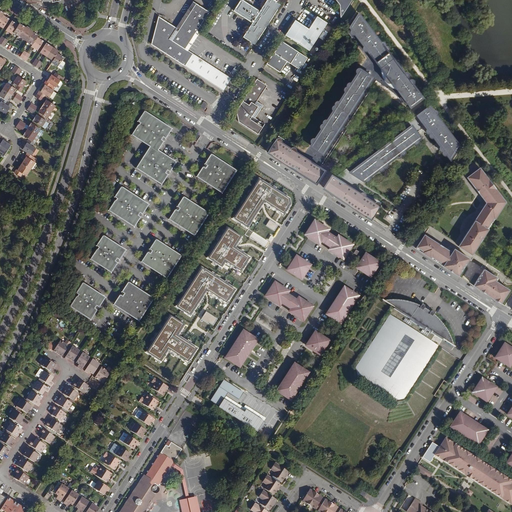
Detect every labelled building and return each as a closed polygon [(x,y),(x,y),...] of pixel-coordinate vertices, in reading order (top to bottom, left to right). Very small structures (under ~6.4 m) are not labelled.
[(281,4),(274,0),(266,0),(259,11),(258,10),(258,9),(244,0),(239,0),(234,10),(251,21),(252,20),(253,21),(243,36),(255,44),(281,4)] [(351,0),(335,0),(339,6),(344,12),(351,0)] [(212,13),(193,1),(176,27),(159,16),(154,35),(153,37),(153,40),(154,42),(155,44),(156,45),(158,47),(159,49),(185,65),(192,54),(188,50),(193,42),(212,13)] [(358,13),(349,27),(351,29),(350,30),(350,31),(350,32),(351,33),(352,34),(353,34),(354,34),(363,46),(362,48),(363,49),(363,50),(364,50),(366,50),(367,50),(380,68),(385,75),(384,76),(384,79),(384,81),(387,82),(390,82),(391,82),(396,88),(410,106),(422,97),(358,13)] [(2,15),(0,18),(0,26),(3,28),(9,19),(2,15)] [(293,24),(292,24),(285,35),(309,50),(327,22),(317,16),(308,29),(296,21),(293,24)] [(12,34),(13,32),(18,25),(15,23),(15,22),(12,20),(5,30),(12,34)] [(18,35),(24,26),(21,24),(20,24),(19,23),(18,25),(13,32),(18,35)] [(24,26),(18,35),(23,38),(29,28),(26,26),(25,27),(24,26)] [(380,71),(380,68),(367,50),(366,50),(364,50),(363,50),(363,49),(362,48),(363,46),(354,34),(353,34),(352,34),(351,33),(350,32),(350,31),(350,30),(351,29),(349,27),(346,30),(367,58),(360,69),(373,77),(343,123),(347,126),(370,89),(369,88),(370,87),(371,88),(376,80),(380,83),(388,89),(398,97),(408,108),(410,106),(396,88),(394,88),(391,86),(388,84),(386,83),(384,81),(383,78),(381,75),(380,71)] [(28,41),(33,32),(32,31),(33,30),(29,28),(23,38),(28,41)] [(318,37),(322,40),(326,33),(322,31),(318,37)] [(33,32),(28,41),(27,41),(32,44),(37,37),(38,35),(33,32)] [(37,37),(32,44),(31,46),(37,50),(44,41),(37,37)] [(298,52),(281,41),(267,63),(280,72),(285,64),(287,61),(290,63),(298,52)] [(47,56),(53,47),(50,45),(47,43),(40,52),(47,56)] [(47,56),(53,60),(58,53),(59,51),(53,47),(47,56)] [(306,65),(310,58),(298,52),(295,60),(306,65)] [(64,56),(58,53),(53,60),(52,62),(61,68),(65,63),(65,62),(61,60),(64,56)] [(323,154),(339,130),(343,123),(373,77),(360,69),(358,68),(357,68),(356,69),(356,70),(355,71),(356,73),(357,73),(350,83),(348,83),(347,84),(346,86),(348,87),(347,87),(346,87),(345,87),(344,88),(344,89),(344,90),(345,91),(338,102),(337,101),(336,101),(335,102),(334,103),(334,104),(335,106),(334,105),(333,105),(333,106),(332,107),(332,108),(333,110),(326,120),(325,120),(324,120),(323,121),(322,122),(323,125),(322,124),(321,124),(321,125),(320,126),(320,127),(320,128),(321,129),(314,139),(314,138),(313,138),(312,139),(311,140),(310,141),(311,142),(311,143),(312,143),(318,147),(316,150),(323,154)] [(59,80),(53,76),(51,74),(47,81),(46,81),(44,84),(45,85),(50,88),(50,87),(54,89),(55,87),(56,87),(60,80),(59,80)] [(15,88),(15,89),(21,92),(23,89),(22,88),(26,81),(17,76),(13,82),(17,85),(15,88)] [(267,85),(257,79),(236,110),(238,121),(258,134),(265,124),(255,118),(263,105),(257,101),(267,85)] [(13,92),(15,89),(15,88),(6,83),(2,89),(11,95),(13,92)] [(39,91),(37,94),(43,98),(45,95),(53,99),(57,93),(54,91),(50,88),(45,85),(40,91),(39,91)] [(0,96),(7,101),(8,102),(10,99),(9,98),(11,95),(2,89),(0,93),(0,96)] [(52,112),(56,106),(46,100),(42,106),(52,112)] [(8,102),(7,101),(5,104),(1,102),(0,102),(0,110),(5,114),(9,107),(11,108),(13,105),(8,102)] [(52,112),(42,106),(40,108),(41,109),(38,112),(47,118),(52,112)] [(458,145),(429,106),(416,115),(430,133),(429,135),(430,136),(431,137),(433,137),(440,146),(440,147),(439,148),(440,149),(440,150),(442,151),(443,150),(442,151),(442,152),(442,153),(443,154),(443,155),(444,155),(446,155),(450,159),(458,145)] [(173,129),(146,111),(140,121),(142,122),(134,134),(152,146),(138,167),(164,184),(178,161),(160,149),(173,129)] [(46,120),(37,115),(35,117),(34,117),(32,121),(45,129),(49,124),(46,121),(46,120)] [(370,151),(373,154),(411,125),(416,131),(413,134),(415,137),(417,139),(420,137),(417,134),(419,133),(418,131),(422,128),(414,117),(370,151)] [(36,136),(40,138),(44,131),(31,123),(29,126),(20,121),(18,124),(24,128),(27,130),(36,136)] [(347,126),(343,123),(339,130),(342,132),(344,133),(346,130),(348,127),(347,126)] [(373,154),(367,159),(350,172),(363,181),(378,170),(380,171),(381,171),(382,170),(382,169),(382,168),(382,167),(383,167),(384,167),(385,167),(386,167),(386,166),(387,165),(387,164),(386,163),(396,156),(397,157),(399,156),(400,155),(400,153),(413,142),(414,143),(415,143),(416,143),(417,143),(418,142),(418,141),(418,140),(417,139),(415,137),(413,134),(416,131),(411,125),(373,154)] [(33,142),(36,136),(27,130),(25,133),(25,132),(23,135),(28,139),(33,142)] [(342,132),(339,130),(323,154),(316,150),(310,146),(305,153),(278,135),(276,139),(277,138),(278,138),(279,138),(280,139),(281,140),(281,141),(280,142),(290,149),(291,148),(292,148),(293,148),(294,148),(295,149),(295,150),(295,151),(295,152),(320,168),(342,132)] [(321,168),(320,168),(295,152),(295,151),(295,150),(295,149),(294,148),(293,148),(292,148),(291,148),(290,149),(280,142),(281,141),(281,140),(280,139),(279,138),(278,138),(277,138),(276,139),(267,152),(307,178),(321,168)] [(6,141),(4,139),(0,144),(0,152),(1,153),(0,155),(3,157),(10,145),(6,142),(6,141)] [(23,150),(27,153),(32,156),(36,149),(33,146),(35,143),(33,142),(28,139),(26,142),(27,143),(23,150)] [(369,150),(369,149),(366,151),(363,153),(364,155),(367,159),(373,154),(370,151),(369,150)] [(32,156),(27,153),(25,156),(26,156),(22,164),(31,170),(36,163),(32,160),(33,157),(32,156)] [(238,170),(213,154),(198,176),(224,192),(238,170)] [(379,206),(381,202),(356,186),(363,181),(350,172),(367,159),(364,155),(335,177),(339,180),(374,203),(375,202),(376,202),(377,202),(378,202),(378,203),(379,203),(379,204),(379,205),(378,205),(379,206)] [(27,177),(31,170),(22,164),(17,171),(16,170),(14,173),(21,177),(22,174),(27,177)] [(502,199),(478,167),(467,176),(472,182),(476,187),(474,188),(478,192),(479,192),(483,197),(485,196),(487,199),(486,201),(481,208),(482,209),(479,214),(478,213),(475,218),(476,219),(468,231),(467,230),(461,239),(463,240),(458,246),(470,254),(486,228),(485,227),(489,221),(492,217),(493,217),(503,203),(501,202),(502,199)] [(324,171),(321,168),(307,178),(316,184),(324,171)] [(331,175),(322,188),(326,190),(339,180),(335,177),(331,175)] [(118,183),(112,178),(109,183),(115,187),(118,183)] [(374,203),(339,180),(326,190),(370,219),(379,206),(378,205),(379,205),(379,204),(379,203),(378,203),(378,202),(377,202),(376,202),(375,202),(374,203)] [(151,204),(124,186),(117,196),(119,197),(111,210),(136,226),(151,204)] [(276,203),(250,186),(226,223),(252,240),(276,203)] [(211,212),(186,196),(171,219),(196,235),(211,212)] [(476,219),(475,218),(467,230),(468,231),(476,219)] [(270,220),(266,226),(276,231),(279,225),(270,220)] [(317,222),(315,221),(305,235),(307,236),(308,236),(317,242),(316,242),(318,243),(320,240),(323,243),(329,234),(326,232),(327,229),(326,228),(325,229),(316,223),(317,222)] [(128,249),(106,234),(99,245),(101,246),(93,258),(113,271),(128,249)] [(323,243),(327,245),(332,236),(329,234),(323,243)] [(339,237),(337,235),(335,238),(332,236),(327,245),(330,247),(328,250),(330,251),(330,250),(340,257),(340,258),(341,259),(350,244),(349,243),(348,244),(338,237),(339,237)] [(422,250),(421,252),(429,257),(430,255),(443,264),(442,265),(447,269),(448,267),(452,270),(451,271),(456,275),(467,258),(456,250),(453,254),(452,253),(450,252),(441,246),(440,248),(438,246),(439,245),(423,235),(416,246),(422,250)] [(183,255),(158,239),(143,261),(168,278),(183,255)] [(230,262),(212,250),(175,307),(193,318),(201,305),(214,313),(229,290),(217,282),(230,262)] [(366,255),(365,253),(356,268),(358,269),(358,268),(368,275),(367,276),(369,277),(378,262),(376,261),(376,262),(366,255)] [(430,255),(429,257),(442,265),(443,264),(430,255)] [(310,265),(296,256),(295,258),(288,269),(288,268),(287,270),(301,279),(302,278),(301,277),(308,266),(309,267),(310,265)] [(482,269),(472,285),(479,289),(480,288),(485,291),(484,292),(493,298),(494,297),(500,301),(507,289),(501,285),(501,286),(494,282),(492,281),(495,277),(482,269)] [(107,296),(85,281),(79,291),(80,292),(72,305),(93,318),(107,296)] [(155,297),(130,281),(116,304),(141,320),(155,297)] [(276,284),(275,282),(265,297),(267,298),(268,297),(277,303),(277,304),(278,305),(281,302),(284,304),(289,296),(285,294),(288,291),(285,290),(276,284)] [(357,296),(343,287),(341,289),(342,289),(336,299),(335,299),(333,302),(334,302),(327,312),(326,313),(340,323),(341,321),(340,321),(346,311),(347,311),(349,308),(348,308),(355,297),(356,298),(357,296)] [(284,304),(287,306),(292,299),(289,296),(284,304)] [(299,298),(297,297),(295,300),(292,299),(287,306),(290,308),(288,312),(290,312),(300,318),(299,319),(301,320),(310,306),(308,305),(299,299),(299,298)] [(397,301),(391,301),(388,301),(382,302),(392,308),(391,309),(404,318),(403,319),(417,328),(416,329),(412,327),(410,330),(387,315),(354,366),(358,382),(386,401),(402,397),(435,346),(428,342),(432,336),(439,341),(440,339),(450,346),(447,337),(442,329),(437,322),(430,316),(432,313),(429,311),(427,313),(421,309),(422,306),(419,305),(418,307),(409,304),(403,302),(397,301)] [(202,319),(214,326),(218,319),(206,311),(202,319)] [(198,337),(167,317),(156,334),(187,354),(198,337)] [(256,340),(242,331),(241,333),(242,333),(235,344),(234,343),(232,346),(233,347),(227,356),(226,356),(225,357),(239,366),(240,365),(239,365),(246,355),(248,353),(247,352),(254,341),(255,342),(256,340)] [(327,341),(314,332),(312,334),(313,334),(307,344),(306,344),(305,345),(319,354),(320,353),(319,352),(326,342),(326,343),(327,341)] [(71,342),(66,339),(64,343),(60,340),(53,350),(57,353),(57,352),(59,353),(58,354),(62,356),(71,342)] [(506,345),(504,343),(496,357),(496,358),(497,358),(498,358),(508,364),(507,365),(509,366),(511,361),(511,349),(506,345)] [(80,350),(73,346),(64,358),(67,360),(68,358),(72,360),(73,357),(75,358),(80,350)] [(90,357),(83,352),(76,362),(78,364),(77,366),(82,369),(90,357)] [(45,358),(40,365),(48,370),(49,368),(51,370),(53,367),(55,369),(57,365),(45,358)] [(100,363),(92,359),(84,371),(87,373),(88,371),(91,373),(93,370),(95,371),(100,363)] [(307,373),(293,364),(292,366),(293,366),(285,377),(285,376),(283,379),(284,380),(277,390),(277,389),(276,391),(290,400),(291,398),(290,398),(297,388),(297,389),(299,386),(298,385),(305,375),(306,375),(307,373)] [(112,369),(108,366),(106,369),(101,367),(95,377),(98,380),(99,379),(101,380),(100,381),(103,383),(112,369)] [(53,377),(41,369),(40,369),(36,374),(36,375),(39,377),(39,378),(43,381),(51,386),(53,383),(50,381),(49,380),(50,379),(51,380),(53,377)] [(154,384),(154,385),(164,391),(165,390),(166,391),(168,387),(154,378),(151,382),(154,384)] [(89,386),(79,379),(77,382),(79,383),(78,384),(77,383),(74,381),(71,385),(84,393),(89,386)] [(243,391),(224,379),(210,400),(218,406),(224,397),(228,391),(239,398),(243,391)] [(495,389),(480,380),(479,381),(480,382),(473,392),(472,392),(471,393),(486,403),(487,401),(486,401),(493,390),(494,391),(495,389)] [(49,389),(41,383),(37,381),(32,388),(42,394),(44,391),(43,390),(43,389),(44,390),(47,392),(49,389)] [(78,393),(66,385),(64,388),(65,389),(64,392),(66,394),(66,395),(74,400),(78,393)] [(164,391),(154,385),(151,389),(162,396),(164,393),(163,392),(164,391)] [(35,394),(31,391),(27,399),(30,401),(33,403),(38,406),(40,403),(39,402),(41,399),(38,398),(39,396),(38,396),(35,394)] [(158,402),(147,395),(145,399),(142,397),(139,401),(153,411),(155,407),(154,406),(155,405),(156,405),(158,402)] [(63,399),(60,397),(58,401),(57,400),(55,403),(67,411),(72,403),(64,398),(63,399)] [(243,409),(224,397),(218,406),(218,407),(217,407),(257,432),(264,423),(266,419),(245,405),(243,409)] [(33,407),(21,399),(16,406),(24,411),(25,410),(27,412),(29,409),(31,410),(33,407)] [(66,414),(53,405),(51,408),(54,410),(56,411),(55,412),(53,411),(51,415),(61,421),(66,414)] [(21,416),(13,411),(9,418),(21,426),(23,422),(21,421),(23,419),(20,417),(21,416)] [(155,420),(142,412),(138,419),(147,425),(147,423),(150,425),(151,422),(153,423),(155,420)] [(461,415),(459,414),(450,428),(452,429),(462,435),(465,437),(475,444),(477,445),(485,431),(484,430),(484,431),(473,424),(474,424),(471,422),(470,422),(460,416),(461,415)] [(50,423),(48,426),(58,433),(62,425),(52,419),(50,422),(52,423),(51,424),(50,423)] [(14,425),(11,423),(6,430),(14,435),(15,434),(17,436),(19,433),(21,434),(23,430),(14,425)] [(139,424),(137,423),(136,425),(135,424),(130,431),(142,439),(144,436),(143,435),(145,433),(142,431),(143,429),(142,429),(138,426),(139,424)] [(10,433),(6,431),(5,433),(3,432),(0,438),(0,440),(11,448),(14,445),(11,443),(9,442),(10,441),(11,442),(13,438),(8,436),(10,433)] [(55,437),(45,431),(43,434),(44,435),(42,435),(40,438),(50,445),(55,437)] [(139,443),(128,435),(125,434),(124,433),(123,433),(122,434),(122,435),(119,440),(131,448),(132,447),(134,449),(136,446),(137,446),(139,443)] [(434,455),(467,477),(468,475),(475,479),(474,481),(511,505),(511,503),(511,481),(445,438),(439,448),(432,443),(422,458),(430,463),(434,455)] [(45,445),(36,439),(34,441),(35,442),(34,444),(33,443),(30,441),(28,444),(41,452),(45,445)] [(0,454),(2,456),(4,453),(3,452),(3,451),(5,452),(8,454),(10,451),(3,446),(4,444),(0,441),(0,454)] [(181,449),(170,442),(167,447),(165,445),(158,455),(156,456),(157,457),(153,463),(151,463),(151,465),(148,470),(146,471),(147,473),(145,476),(143,475),(118,511),(142,511),(153,496),(147,492),(148,490),(150,490),(151,491),(152,491),(153,492),(154,492),(155,492),(156,491),(157,490),(158,489),(158,487),(157,486),(158,485),(160,485),(159,483),(162,478),(164,477),(164,475),(167,470),(169,470),(169,468),(170,465),(169,464),(171,460),(173,462),(181,449)] [(34,452),(26,447),(24,450),(26,451),(24,454),(27,456),(26,457),(34,462),(38,455),(34,452)] [(128,453),(119,447),(115,455),(127,462),(129,459),(128,459),(129,455),(127,454),(128,453)] [(119,462),(106,453),(103,457),(106,459),(103,463),(114,470),(116,466),(115,466),(116,464),(118,465),(119,462)] [(23,461),(20,459),(19,462),(17,461),(15,464),(27,472),(32,465),(24,460),(23,461)] [(172,463),(170,465),(173,467),(179,495),(180,496),(182,496),(182,494),(175,465),(172,463)] [(287,471),(274,463),(270,469),(274,472),(272,476),(277,479),(276,481),(279,483),(280,481),(281,482),(284,477),(283,477),(287,471)] [(111,474),(98,465),(92,474),(106,483),(108,479),(107,478),(108,476),(110,477),(111,474)] [(430,473),(417,465),(414,470),(427,478),(430,473)] [(29,477),(16,469),(14,472),(17,474),(18,475),(17,476),(16,475),(14,478),(24,484),(29,477)] [(276,481),(267,475),(263,481),(267,484),(264,488),(273,494),(276,490),(275,489),(279,483),(276,481)] [(110,489),(98,481),(93,488),(101,493),(102,492),(105,493),(106,491),(108,492),(110,489)] [(69,488),(61,484),(58,489),(55,486),(53,489),(56,491),(55,493),(58,495),(56,497),(61,500),(69,488)] [(79,495),(71,490),(64,502),(68,505),(70,503),(72,504),(79,495)] [(275,499),(262,490),(258,497),(263,499),(260,503),(269,509),(272,505),(271,505),(275,499)] [(302,501),(309,505),(316,494),(310,490),(306,495),(305,497),(304,496),(301,500),(303,500),(302,501)] [(193,511),(189,493),(182,494),(182,496),(180,496),(179,495),(172,496),(176,511),(193,511)] [(317,510),(319,506),(318,505),(319,504),(322,498),(316,494),(309,505),(315,509),(317,510)] [(81,511),(89,501),(82,497),(75,506),(78,508),(77,510),(78,511),(81,511)] [(23,511),(25,509),(8,498),(0,510),(0,511),(23,511)] [(319,511),(326,511),(332,504),(325,499),(321,506),(320,507),(319,506),(317,510),(318,511),(319,511)] [(431,511),(422,506),(423,504),(416,499),(411,507),(417,511),(416,511),(491,511),(489,510),(487,511),(431,511)] [(96,511),(99,508),(92,503),(86,511),(96,511)] [(267,511),(268,511),(254,503),(250,509),(254,511),(267,511)]
